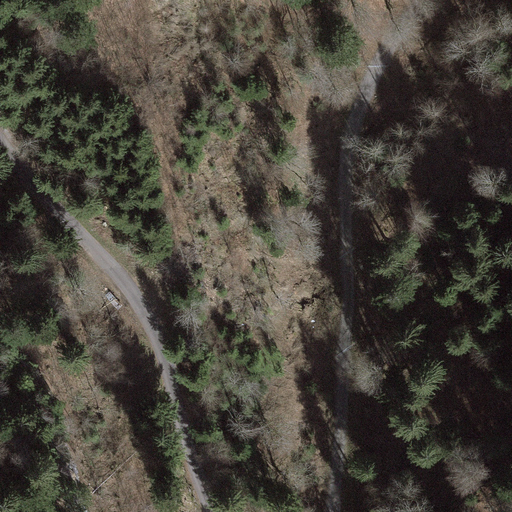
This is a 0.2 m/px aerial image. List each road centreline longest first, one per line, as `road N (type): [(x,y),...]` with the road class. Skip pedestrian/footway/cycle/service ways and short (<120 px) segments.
road 1 (track): [(332,511),(347,132),(377,56),(419,0)]
road 2 (unclassified): [(211,511),(183,442),(172,376),(130,287),(0,144)]
